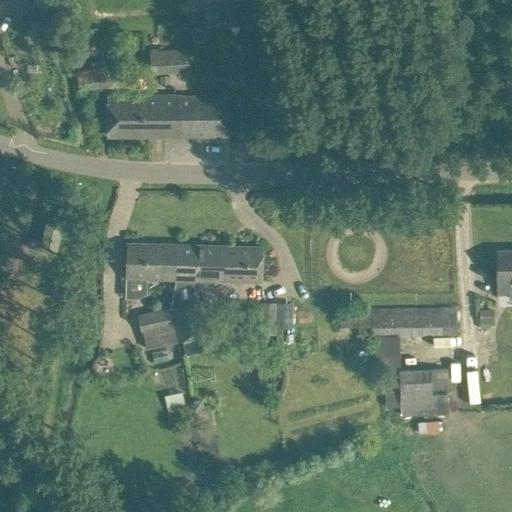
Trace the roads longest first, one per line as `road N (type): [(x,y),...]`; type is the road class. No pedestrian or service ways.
road 1 (unclassified): [(511,171),(185,175),(108,170),(0,145)]
road 2 (track): [(38,454),(108,170)]
road 3 (tertiary): [(74,511),(0,389)]
